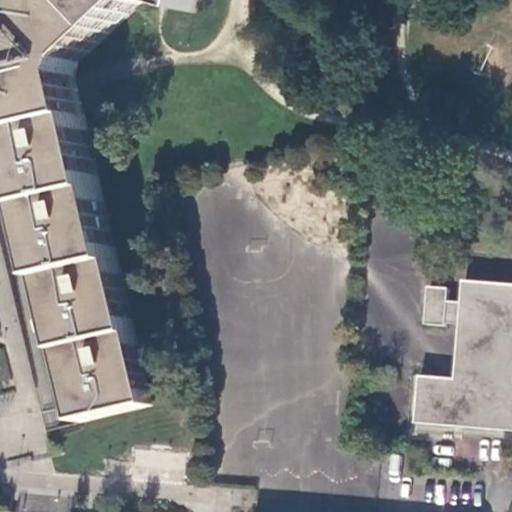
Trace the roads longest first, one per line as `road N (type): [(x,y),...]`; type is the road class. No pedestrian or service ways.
road 1 (residential): [(0,478),(221,494)]
road 2 (residential): [(0,451),(36,437),(0,288)]
